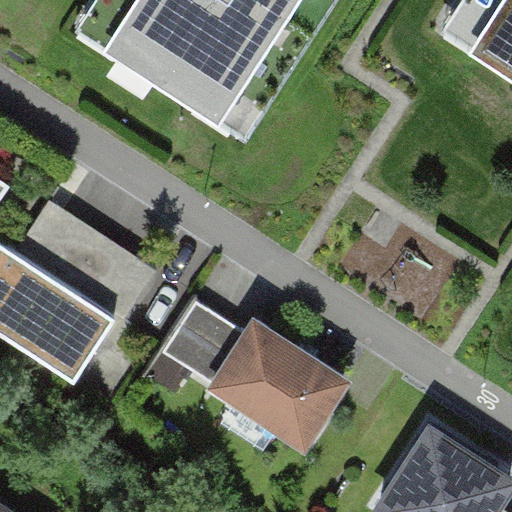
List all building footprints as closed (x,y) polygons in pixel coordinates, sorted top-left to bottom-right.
[(246,113),(319,0),(101,0),(92,14),(246,113)] [(511,0),(470,0),(469,1),(507,25),(495,44),(511,54),(511,0)] [(0,311),(32,332),(26,342),(67,368),(92,331),(101,337),(118,312),(125,317),(156,271),(66,213),(35,260),(0,236),(0,195),(7,185),(0,180),(0,311)] [(256,319),(248,332),(198,299),(164,351),(305,441),(346,376),(256,319)] [(511,478),(432,428),(382,506),(391,511),(495,511),(491,509),(511,478)]
